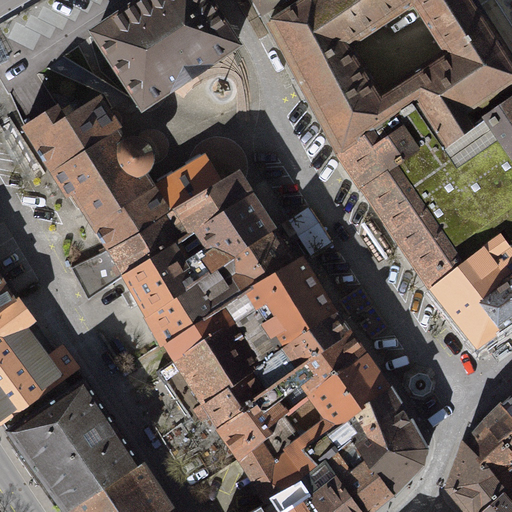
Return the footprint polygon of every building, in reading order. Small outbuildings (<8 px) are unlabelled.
[(206,0),(144,0),(95,33),(133,92),(142,106),(235,45),(206,0)] [(255,0),(263,13),(284,0),(255,0)] [(302,0),(267,23),(299,81),(302,88),(306,94),(337,153),(416,98),(446,141),(473,123),(468,115),(511,86),(511,59),(494,32),(490,24),(488,19),(481,10),(478,5),(475,0),(302,0)] [(446,141),(416,98),(337,153),(363,190),(364,188),(392,229),(432,288),(464,263),(499,234),(505,228),(510,234),(511,232),(511,95),(473,123),(446,141)] [(56,104),(24,125),(69,196),(75,192),(84,206),(88,213),(92,220),(109,247),(107,248),(108,249),(238,173),(236,170),(220,179),(214,170),(206,156),(152,189),(149,184),(146,178),(142,172),(147,168),(149,163),(149,157),(149,151),(146,145),(141,142),(134,140),(128,140),(122,144),(118,137),(115,131),(118,128),(106,109),(98,96),(64,116),(56,104)] [(238,173),(108,249),(70,267),(88,300),(121,276),(251,196),(238,173)] [(135,297),(146,315),(274,228),(255,202),(251,196),(121,276),(135,297)] [(146,315),(164,343),(295,261),(274,228),(146,315)] [(464,263),(432,288),(478,346),(501,329),(481,304),(511,272),(511,250),(499,234),(464,263)] [(176,360),(205,404),(335,313),(301,257),(295,261),(164,343),(174,358),(176,360)] [(511,321),(511,272),(481,304),(501,329),(511,321)] [(0,311),(14,302),(0,278),(0,311)] [(19,298),(14,302),(0,311),(0,419),(2,422),(78,368),(61,345),(56,349),(30,313),(19,298)] [(335,313),(205,404),(210,412),(220,429),(254,404),(251,400),(348,330),(335,313)] [(254,404),(220,429),(229,443),(239,458),(273,435),(269,430),(309,398),(306,392),(365,353),(356,341),(348,330),(251,400),(254,404)] [(365,353),(306,392),(309,398),(269,430),(273,435),(239,458),(254,480),(266,500),(318,464),(308,450),(341,427),(340,426),(390,388),(377,370),(365,353)] [(174,358),(156,371),(164,384),(168,382),(194,422),(210,412),(205,404),(176,360),(174,358)] [(84,377),(7,429),(28,459),(65,511),(140,463),(100,401),(84,377)] [(407,417),(390,388),(340,426),(341,427),(308,450),(318,464),(320,467),(327,462),(352,441),(393,492),(420,464),(425,447),(407,417)] [(511,394),(503,403),(511,415),(511,394)] [(511,415),(503,403),(484,421),(511,455),(511,415)] [(511,455),(484,421),(472,433),(463,442),(504,490),(511,499),(511,455)] [(327,462),(359,511),(367,511),(393,492),(352,441),(327,462)] [(461,501),(469,511),(480,511),(504,490),(463,442),(448,486),(461,501)] [(320,467),(299,482),(320,511),(359,511),(327,462),(320,467)] [(171,511),(148,474),(140,463),(65,511),(171,511)] [(266,511),(262,504),(260,505),(263,511),(320,511),(299,482),(320,467),(318,464),(266,500),(267,501),(267,502),(271,500),(279,511),(266,511)] [(511,511),(511,499),(504,490),(480,511),(511,511)]
